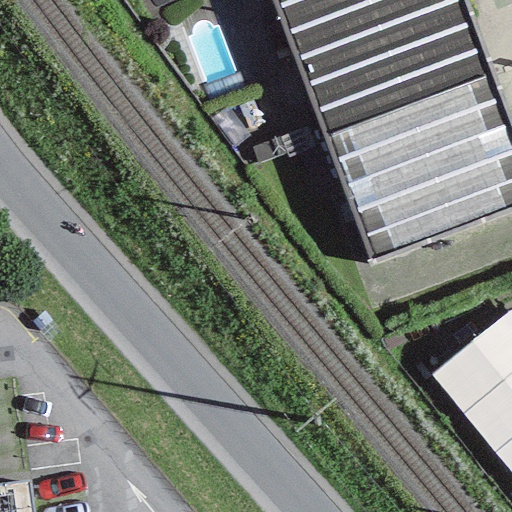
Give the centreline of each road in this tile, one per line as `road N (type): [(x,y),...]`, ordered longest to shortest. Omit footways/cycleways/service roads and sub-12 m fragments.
road 1 (unclassified): [(0,164),(301,511)]
road 2 (unknown): [(150,511),(0,382)]
